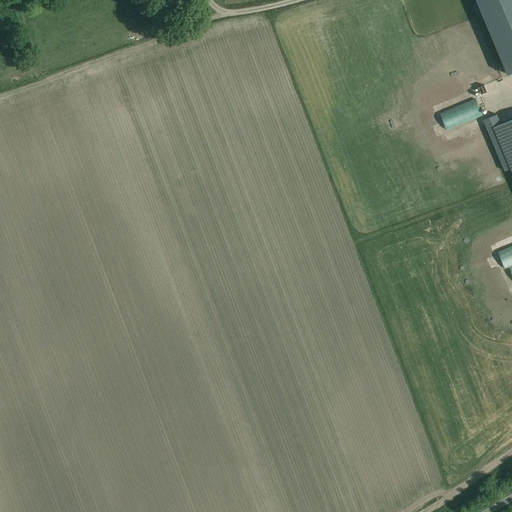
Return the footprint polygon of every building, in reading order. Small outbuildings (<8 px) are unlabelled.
[(511,0),(480,0),(511,71),(511,0)] [(444,41),(454,39),(451,29),(442,31),(444,41)] [(442,113),(448,129),(484,115),(479,100),(442,113)] [(511,120),(495,128),(511,168),(511,120)] [(511,246),(500,251),(507,268),(511,266),(511,246)]
